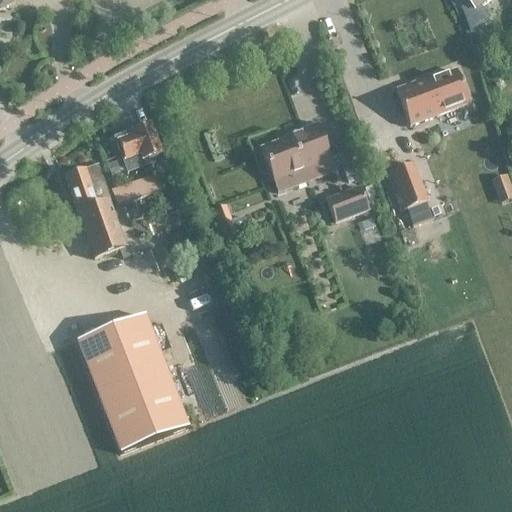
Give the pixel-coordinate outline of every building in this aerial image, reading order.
[(0,0),(0,11),(12,6),(10,2),(14,0),(0,0)] [(468,0),(478,13),(495,0),(468,0)] [(420,81),(392,92),(406,128),(465,105),(451,72),(421,84),(420,81)] [(130,133),(112,140),(119,158),(121,157),(125,169),(136,165),(138,171),(147,168),(145,162),(160,156),(149,126),(130,133)] [(277,196),(316,180),(333,174),(315,126),(286,138),(287,141),(259,151),(272,185),(277,196)] [(108,203),(95,167),(63,179),(93,262),(123,251),(106,204),(108,203)] [(411,167),(389,175),(403,213),(405,213),(411,229),(430,222),(424,205),(425,205),(411,167)] [(115,211),(162,194),(155,176),(109,193),(115,211)] [(358,190),(325,203),(334,226),(367,213),(358,190)] [(236,240),(225,208),(213,213),(221,234),(219,235),(220,239),(222,238),(224,244),(236,240)] [(209,423),(238,411),(200,315),(171,326),(209,423)] [(142,319),(75,345),(119,457),(186,431),(142,319)]
